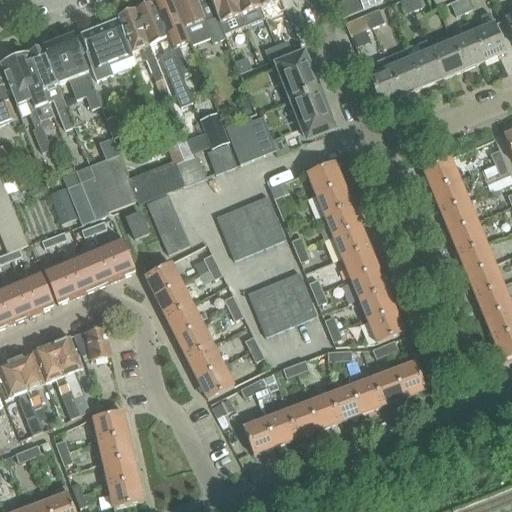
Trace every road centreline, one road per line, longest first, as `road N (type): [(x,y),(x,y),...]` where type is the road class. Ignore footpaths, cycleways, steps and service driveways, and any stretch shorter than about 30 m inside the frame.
road 1 (residential): [(479,415),(372,151)]
road 2 (residential): [(225,510),(479,415)]
road 3 (residential): [(225,510),(178,416),(158,403),(141,314),(113,299)]
road 4 (residential): [(372,151),(313,0)]
road 5 (residential): [(372,151),(511,94)]
road 6 (residential): [(0,346),(113,299)]
